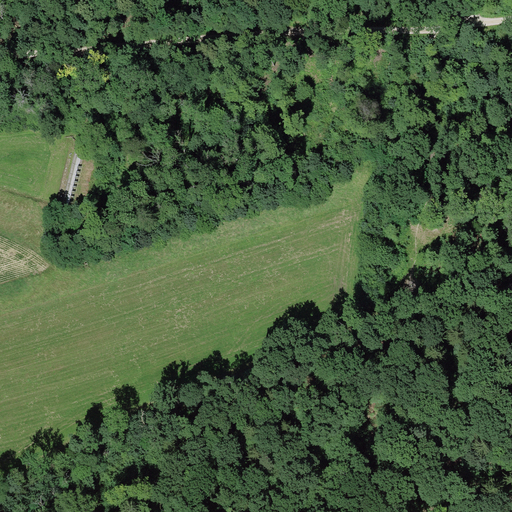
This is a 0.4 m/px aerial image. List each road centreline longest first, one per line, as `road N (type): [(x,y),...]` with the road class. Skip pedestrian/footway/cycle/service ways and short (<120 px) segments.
road 1 (track): [(511,18),(0,53)]
road 2 (track): [(0,488),(103,426),(406,302)]
